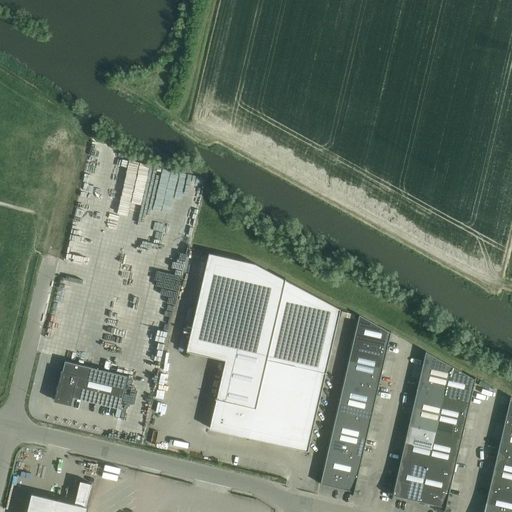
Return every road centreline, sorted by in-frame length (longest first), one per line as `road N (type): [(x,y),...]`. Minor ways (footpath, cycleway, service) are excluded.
road 1 (track): [(229,0),(201,124),(511,285)]
road 2 (unclassified): [(303,504),(10,427)]
road 3 (unclassified): [(10,427),(50,260)]
